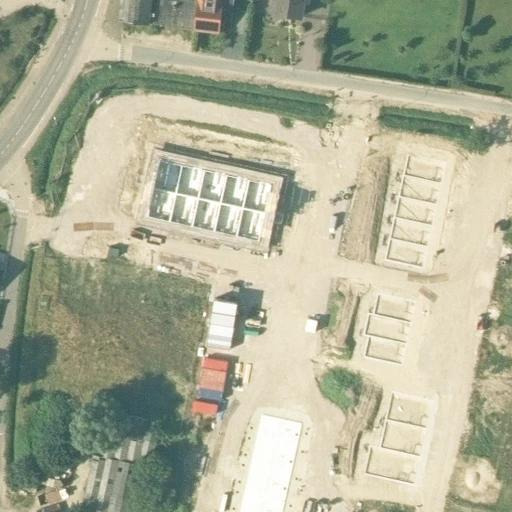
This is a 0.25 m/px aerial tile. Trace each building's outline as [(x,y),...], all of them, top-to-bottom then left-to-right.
[(119,0),(118,18),(151,22),(152,0),(119,0)] [(151,23),(193,28),(196,0),(152,0),(151,22),(151,23)] [(196,0),(193,28),(196,28),(196,29),(220,31),(220,30),(224,30),(225,19),(232,20),(233,0),(196,0)] [(304,0),(308,1),(307,0),(277,0),(275,12),(301,16),(303,0),(304,0)] [(377,152),(370,150),(367,162),(375,164),(377,152)] [(408,153),(403,175),(443,184),(447,162),(408,153)] [(159,158),(153,188),(177,193),(183,164),(159,158)] [(183,164),(177,193),(199,198),(205,168),(183,164)] [(205,168),(199,198),(221,203),(227,173),(205,168)] [(373,174),(365,172),(362,184),(370,186),(373,174)] [(227,173),(221,203),(243,208),(250,178),(227,173)] [(403,175),(398,197),(438,205),(443,184),(403,175)] [(250,178),(243,208),(267,213),(273,183),(250,178)] [(153,188),(146,217),(170,222),(177,193),(153,188)] [(177,193),(170,222),(192,227),(199,198),(177,193)] [(368,194),(360,193),(358,205),(366,206),(368,194)] [(433,226),(438,205),(398,197),(394,218),(433,226)] [(199,198),(192,227),(215,232),(221,203),(199,198)] [(221,203),(215,232),(237,237),(243,208),(221,203)] [(243,208),(237,237),(260,242),(267,213),(243,208)] [(363,216),(356,215),(353,226),(361,228),(363,216)] [(429,247),(433,226),(394,218),(389,239),(429,247)] [(429,247),(389,239),(384,261),(424,270),(429,247)] [(356,249),(348,247),(346,259),(354,261),(356,249)] [(84,269),(76,304),(109,312),(106,327),(135,334),(139,314),(130,312),(136,285),(145,287),(149,272),(129,267),(127,279),(84,269)] [(224,300),(235,302),(247,305),(251,285),(216,278),(212,297),(224,300)] [(414,292),(402,290),(401,297),(412,300),(414,292)] [(377,293),(372,315),(412,324),(417,302),(377,293)] [(210,305),(222,308),(224,300),(212,297),(210,305)] [(245,313),(247,305),(235,302),(234,310),(245,313)] [(222,308),(210,305),(208,313),(220,315),(222,308)] [(232,318),(244,321),(245,313),(234,310),(232,318)] [(342,313),(334,312),(332,323),(339,325),(342,313)] [(219,323),(220,315),(208,313),(207,321),(219,323)] [(372,315),(368,336),(407,345),(412,324),(372,315)] [(242,328),(244,321),(232,318),(230,326),(242,328)] [(207,321),(205,328),(217,331),(219,323),(207,321)] [(228,334),(240,336),(242,328),(230,326),(228,334)] [(215,339),(217,331),(205,328),(203,336),(215,339)] [(511,328),(511,334),(508,334),(503,354),(511,356),(511,328)] [(227,341),(238,344),(240,336),(228,334),(227,341)] [(203,336),(202,344),(213,347),(215,339),(203,336)] [(403,367),(407,345),(368,336),(363,358),(403,367)] [(227,341),(225,349),(237,352),(238,344),(227,341)] [(336,343),(328,342),(325,353),(333,355),(336,343)] [(202,344),(200,352),(212,354),(213,347),(202,344)] [(235,360),(237,352),(225,349),(223,357),(235,360)] [(198,360),(210,362),(212,354),(200,352),(198,360)] [(235,360),(223,357),(222,365),(233,367),(235,360)] [(210,362),(198,360),(196,367),(208,370),(210,362)] [(220,373),(232,375),(233,367),(222,365),(220,373)] [(196,367),(195,375),(206,378),(208,370),(196,367)] [(232,375),(220,373),(218,380),(230,383),(232,375)] [(205,386),(206,378),(195,375),(193,383),(205,386)] [(374,390),(376,380),(365,377),(362,388),(374,390)] [(218,380),(216,388),(228,391),(230,383),(218,380)] [(385,420),(428,429),(434,400),(391,391),(385,420)] [(69,423),(66,438),(89,443),(89,444),(122,451),(122,452),(123,452),(132,411),(131,411),(131,412),(73,399),(72,403),(69,415),(70,415),(68,423),(69,423)] [(283,511),(301,433),(303,423),(261,413),(258,429),(256,440),(252,456),(250,467),(246,483),(244,494),(240,510),(239,511),(283,511)] [(428,429),(385,420),(379,448),(422,457),(428,429)] [(422,457),(379,448),(373,477),(415,487),(422,457)] [(101,511),(103,506),(112,508),(112,507),(111,507),(116,485),(117,485),(117,484),(80,476),(80,477),(81,477),(79,487),(70,485),(70,486),(64,511),(101,511)]
